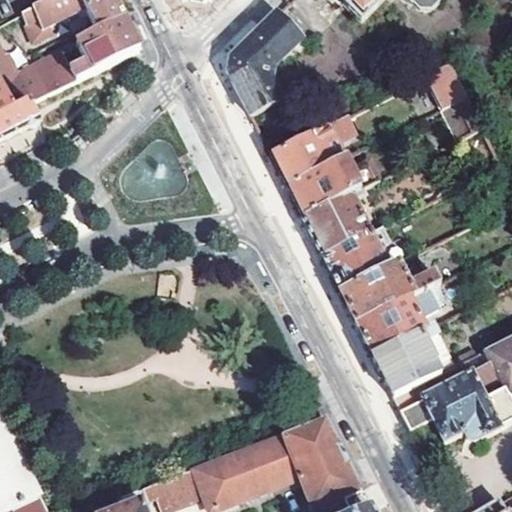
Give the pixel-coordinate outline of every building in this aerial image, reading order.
[(29,12),(41,34),(85,12),(78,0),(53,0),(47,3),(29,12)] [(98,37),(124,23),(120,16),(112,0),(78,0),(85,12),(98,37)] [(336,0),(361,25),(387,0),(405,0),(411,7),(414,5),(423,14),(431,15),(441,6),(440,0),(336,0)] [(88,80),(139,53),(127,30),(124,23),(98,37),(70,50),(74,59),(3,93),(14,115),(29,108),(88,80)] [(424,83),(440,115),(466,102),(450,70),(424,83)] [(0,146),(39,128),(29,108),(14,115),(3,93),(0,86),(0,146)] [(440,115),(455,146),(482,133),(466,102),(440,115)] [(348,122),(271,160),(283,184),(287,191),(346,162),(335,141),(354,132),(348,122)] [(346,162),(287,191),(290,197),(302,222),(365,191),(380,183),(370,165),(351,173),(346,162)] [(365,191),(302,222),(305,228),(321,260),(370,235),(354,204),(368,197),(365,191)] [(370,235),(321,260),(330,277),(339,295),(389,270),(379,251),(391,245),(383,229),(370,235)] [(401,240),(391,245),(379,251),(389,270),(399,265),(411,259),(401,240)] [(389,270),(339,295),(343,301),(357,330),(437,288),(433,278),(412,288),(399,265),(389,270)] [(437,288),(357,330),(370,355),(372,361),(424,334),(416,318),(446,304),(437,288)] [(424,334),(372,361),(389,394),(393,401),(422,386),(440,377),(424,345),(436,340),(432,331),(424,334)] [(511,399),(511,339),(484,354),(492,369),(508,401),(511,399)] [(492,369),(484,354),(440,377),(422,386),(430,400),(492,369)] [(393,401),(410,435),(433,425),(443,448),(465,435),(465,439),(467,443),(473,444),(479,442),(511,425),(511,408),(508,401),(492,369),(430,400),(422,386),(393,401)] [(0,511),(47,511),(0,412),(0,511)] [(221,511),(300,481),(311,511),(316,511),(343,501),(362,494),(343,456),(327,423),(194,473),(206,501),(209,511),(221,511)] [(179,511),(206,501),(194,473),(144,493),(150,507),(157,503),(160,511),(179,511)] [(143,511),(136,496),(91,511),(143,511)] [(347,511),(343,501),(316,511),(347,511)] [(503,511),(497,502),(481,511),(511,511),(510,511),(503,511)]
